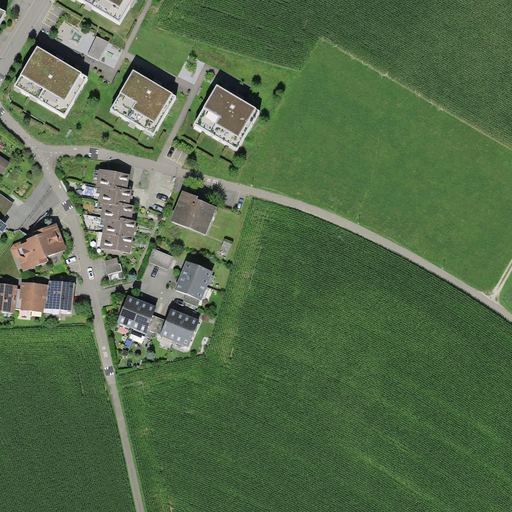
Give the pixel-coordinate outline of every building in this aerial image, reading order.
[(133,0),(72,0),(118,26),(133,0)] [(109,42),(97,37),(88,55),(100,61),(109,42)] [(86,79),(38,50),(15,87),(63,117),(86,79)] [(156,86),(132,72),(110,111),(153,136),(176,97),(156,86)] [(240,99),(215,85),(191,127),(237,152),(260,110),(240,99)] [(0,173),(3,175),(11,163),(0,156),(0,173)] [(134,224),(131,223),(132,214),(133,209),(128,208),(129,199),(130,193),(127,192),(127,187),(129,177),(97,172),(96,179),(101,180),(99,195),(103,196),(101,211),(104,211),(99,241),(106,242),(105,250),(130,254),(131,248),(133,230),(134,224)] [(199,201),(183,195),(173,221),(205,233),(214,211),(198,204),(199,201)] [(53,225),(30,233),(32,238),(40,260),(63,251),(53,225)] [(40,260),(32,238),(10,246),(20,273),(42,265),(40,260)] [(154,250),(149,262),(167,270),(173,258),(154,250)] [(120,262),(107,265),(111,282),(124,279),(120,262)] [(187,264),(184,271),(180,281),(176,291),(188,296),(201,301),(212,274),(187,264)] [(44,287),(42,309),(59,310),(59,316),(68,316),(71,286),(45,284),(44,287)] [(13,291),(13,287),(0,285),(0,313),(1,314),(1,318),(10,318),(11,310),(13,291)] [(42,309),(44,287),(18,285),(18,291),(16,311),(31,312),(30,316),(42,317),(42,309)] [(198,308),(201,301),(188,296),(185,303),(198,308)] [(146,334),(156,308),(149,306),(138,301),(128,298),(118,323),(146,334)] [(189,347),(199,323),(192,320),(180,315),(171,311),(161,336),(189,347)]
